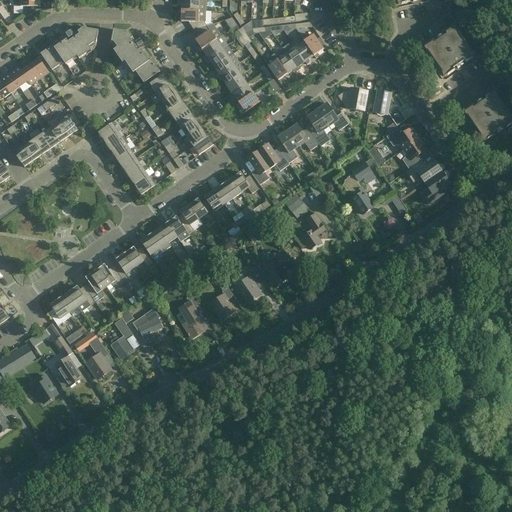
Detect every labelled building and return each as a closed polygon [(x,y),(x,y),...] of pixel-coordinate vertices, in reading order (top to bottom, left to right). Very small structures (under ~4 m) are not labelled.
[(183,0),(179,0),(179,2),(180,4),(182,4),(182,11),(206,12),(206,1),(199,1),(183,0)] [(3,7),(0,9),(0,13),(0,14),(5,21),(10,17),(3,7)] [(179,10),(179,12),(180,14),(182,14),(182,21),(188,22),(195,31),(208,27),(205,23),(206,23),(206,12),(182,11),(179,10)] [(252,22),(242,29),(246,34),(251,30),(252,22)] [(208,27),(195,31),(200,38),(196,41),(200,47),(199,48),(198,50),(200,52),(202,50),(222,37),(214,25),(208,27)] [(239,31),(235,34),(238,39),(239,38),(246,34),(242,29),(241,29),(239,31)] [(434,42),(427,48),(429,47),(430,49),(429,52),(428,53),(443,74),(444,73),(448,74),(449,75),(447,77),(455,72),(454,70),(457,68),(458,70),(464,66),(463,64),(465,62),(467,64),(474,58),(472,59),(471,58),(472,54),(473,53),(458,32),(457,33),(453,32),(452,31),(454,30),(454,29),(446,34),(447,36),(444,38),(443,36),(437,40),(438,42),(436,44),(434,42)] [(54,47),(41,55),(53,72),(65,64),(66,66),(78,58),(80,60),(96,49),(99,32),(84,30),(79,33),(80,36),(69,44),(67,41),(55,49),(54,47)] [(115,31),(112,48),(123,64),(125,62),(134,74),(136,73),(144,84),(161,73),(152,61),(150,62),(141,51),(139,52),(131,41),(134,39),(130,34),(115,31)] [(238,39),(237,40),(243,48),(245,47),(252,42),(249,39),(246,34),(239,38),(238,39)] [(304,35),(301,37),(305,42),(314,56),(316,59),(318,58),(318,56),(317,54),(324,49),(324,50),(327,48),(320,38),(317,40),(314,36),(310,39),(308,37),(307,35),(304,35)] [(222,37),(202,50),(206,56),(205,57),(205,59),(206,61),(228,45),(222,37)] [(263,38),(257,42),(264,52),(271,48),(263,38)] [(295,40),(292,43),(305,62),(307,65),(309,64),(309,62),(308,60),(314,56),(305,42),(301,45),(298,41),(295,40)] [(292,43),(283,49),(298,71),(300,70),(301,68),(299,66),(305,62),(292,43)] [(228,45),(206,61),(207,62),(209,63),(211,62),(215,68),(234,54),(228,45)] [(283,49),(274,55),(288,74),(293,70),(295,72),(297,72),(298,71),(283,49)] [(234,54),(215,68),(219,73),(217,75),(217,77),(218,79),(241,63),(234,54)] [(274,55),(265,61),(278,81),(284,76),(285,78),(288,78),(290,77),(288,74),(274,55)] [(40,60),(30,66),(41,81),(50,74),(40,60)] [(241,63),(218,79),(219,80),(221,81),(223,79),(227,86),(241,76),(247,72),(241,63)] [(30,66),(22,72),(29,83),(32,87),(41,81),(30,66)] [(29,83),(22,72),(19,68),(10,74),(20,89),(29,83)] [(60,83),(66,79),(61,71),(55,75),(60,83)] [(20,89),(10,74),(1,80),(12,95),(20,89)] [(156,94),(171,83),(165,75),(150,86),(156,94)] [(241,76),(227,86),(231,91),(229,92),(229,95),(230,97),(247,85),(241,76)] [(274,79),(269,83),(276,93),(281,90),(274,79)] [(1,80),(0,81),(0,97),(3,101),(12,95),(1,80)] [(177,92),(171,83),(156,94),(162,103),(177,92)] [(247,85),(230,97),(231,98),(233,98),(235,97),(240,103),(253,94),(253,93),(247,85)] [(347,91),(338,98),(346,109),(365,113),(368,93),(352,90),(351,92),(347,91)] [(177,92),(162,103),(168,112),(184,102),(177,92)] [(378,93),(375,114),(387,117),(388,114),(393,122),(402,115),(389,95),(391,96),(391,95),(378,93)] [(240,103),(237,105),(238,107),(240,107),(242,106),(246,112),(260,103),(253,94),(240,103)] [(474,107),(467,113),(469,112),(470,113),(469,117),(468,118),(483,139),(484,138),(488,139),(489,140),(487,142),(495,137),(494,135),(497,133),(498,135),(504,131),(502,129),(505,127),(506,129),(511,124),(511,123),(511,124),(511,123),(511,119),(511,118),(511,117),(498,97),(497,98),(493,97),(492,96),(494,94),(493,94),(486,99),(487,101),(484,103),(483,101),(477,105),(478,107),(475,109),(474,107)] [(136,107),(142,104),(136,95),(131,99),(136,107)] [(54,99),(47,104),(50,109),(57,104),(54,99)] [(189,110),(184,102),(168,112),(174,120),(189,110)] [(34,108),(30,103),(26,106),(30,111),(34,108)] [(142,104),(136,107),(143,117),(148,113),(142,104)] [(328,105),(318,112),(329,128),(334,125),(340,132),(349,126),(342,115),(337,118),(328,105)] [(189,110),(174,120),(181,130),(196,120),(189,110)] [(329,128),(318,112),(308,119),(317,132),(312,135),(311,133),(317,143),(318,143),(321,148),(331,142),(324,132),(329,128)] [(148,113),(143,117),(149,125),(154,122),(148,113)] [(74,114),(60,123),(70,138),(79,132),(76,128),(81,124),(74,114)] [(17,121),(13,116),(9,119),(12,124),(17,121)] [(201,127),(196,120),(181,130),(186,138),(201,127)] [(154,122),(149,125),(155,134),(160,130),(154,122)] [(60,123),(51,129),(61,144),(70,138),(60,123)] [(105,143),(121,132),(115,123),(98,134),(105,143)] [(317,143),(311,133),(306,137),(298,125),(288,132),(299,148),(309,141),(313,147),(317,143)] [(201,127),(186,138),(193,147),(208,137),(201,127)] [(51,129),(42,135),(53,150),(61,144),(51,129)] [(176,129),(168,135),(174,142),(181,136),(176,129)] [(404,151),(422,139),(418,134),(416,135),(412,129),(401,137),(397,132),(387,139),(393,148),(400,146),(404,151)] [(166,139),(160,130),(155,134),(161,143),(166,139)] [(145,140),(150,136),(147,131),(141,135),(145,140)] [(121,132),(105,143),(111,151),(127,140),(121,132)] [(299,148),(288,132),(278,139),(286,150),(281,154),(290,166),(289,165),(298,159),(294,152),(299,148)] [(42,135),(33,141),(44,156),(53,150),(42,135)] [(208,137),(193,147),(199,157),(215,146),(208,137)] [(172,148),(166,139),(161,143),(167,151),(172,148)] [(422,139),(404,151),(408,156),(403,161),(410,171),(419,165),(415,159),(427,151),(423,145),(425,143),(422,139)] [(133,149),(127,140),(111,151),(117,160),(133,149)] [(33,141),(25,147),(35,162),(44,156),(33,141)] [(290,166),(281,154),(276,157),(269,146),(267,147),(265,145),(260,148),(261,151),(259,153),(271,170),(276,166),(281,173),(290,166)] [(369,151),(382,163),(388,157),(375,145),(369,151)] [(35,162),(25,147),(15,154),(25,169),(35,162)] [(172,148),(167,151),(173,161),(179,157),(172,148)] [(133,149),(117,160),(123,169),(139,158),(133,149)] [(271,170),(259,153),(256,155),(254,153),(249,156),(250,159),(249,160),(257,172),(252,175),(260,187),(270,180),(265,174),(271,170)] [(179,157),(173,161),(180,170),(185,167),(179,157)] [(139,158),(123,169),(129,178),(145,167),(139,158)] [(186,163),(191,170),(198,164),(193,158),(186,163)] [(421,164),(419,165),(410,171),(407,173),(414,184),(422,179),(426,185),(443,173),(435,162),(425,169),(421,164)] [(2,163),(0,163),(0,177),(4,184),(12,178),(2,163)] [(171,163),(166,167),(172,176),(177,172),(171,163)] [(346,183),(344,187),(347,192),(352,192),(356,198),(352,200),(363,216),(375,209),(367,197),(367,196),(362,188),(361,189),(358,184),(373,175),(366,164),(352,173),(354,176),(351,178),(350,177),(348,179),(348,180),(345,182),(346,183)] [(151,176),(145,167),(129,178),(135,187),(151,176)] [(443,173),(426,185),(429,190),(422,195),(430,206),(444,196),(441,190),(450,184),(443,173)] [(241,174),(232,180),(242,194),(249,190),(252,195),(260,190),(250,177),(246,180),(241,174)] [(396,180),(392,174),(386,178),(390,183),(396,180)] [(151,176),(135,187),(142,197),(158,185),(151,176)] [(242,194),(232,180),(223,186),(233,201),(242,194)] [(233,201),(223,186),(214,192),(224,207),(233,201)] [(224,207),(214,192),(205,198),(208,203),(215,213),(217,216),(217,217),(218,216),(215,213),(224,207)] [(396,206),(402,202),(397,195),(390,199),(393,202),(396,206)] [(297,219),(309,210),(300,200),(296,204),(292,199),(286,204),(290,209),(289,210),(297,219)] [(199,200),(190,206),(200,221),(204,218),(209,222),(217,217),(217,216),(215,213),(208,203),(204,207),(199,200)] [(177,218),(180,223),(187,232),(189,236),(195,232),(191,227),(200,221),(190,206),(181,212),(185,219),(181,223),(177,218)] [(33,209),(22,222),(32,231),(43,218),(33,209)] [(416,223),(422,219),(418,214),(413,217),(416,223)] [(312,232),(297,242),(302,249),(307,245),(311,251),(321,244),(317,238),(326,232),(315,216),(307,221),(313,230),(311,231),(312,232)] [(187,232),(177,218),(168,224),(178,239),(181,243),(190,237),(187,232)] [(258,222),(246,231),(253,242),(265,234),(258,222)] [(178,239),(168,224),(159,230),(169,245),(178,239)] [(159,230),(150,236),(160,251),(169,245),(159,230)] [(160,251),(150,236),(141,243),(151,257),(160,251)] [(204,246),(199,249),(204,256),(206,255),(209,253),(204,246)] [(197,247),(191,251),(197,260),(203,256),(197,247)] [(125,255),(135,269),(145,263),(148,268),(153,265),(144,252),(139,255),(135,248),(125,255)] [(121,268),(116,271),(125,284),(130,281),(126,275),(135,269),(125,255),(116,261),(121,268)] [(276,260),(263,269),(276,288),(289,279),(285,273),(295,266),(287,255),(277,262),(276,260)] [(99,266),(94,270),(107,289),(112,285),(117,290),(125,284),(116,271),(111,275),(105,266),(101,269),(99,266)] [(154,266),(149,270),(154,277),(159,273),(154,266)] [(174,272),(171,267),(162,272),(166,278),(174,272)] [(252,276),(235,288),(240,296),(242,295),(249,304),(254,301),(254,302),(262,296),(257,289),(265,283),(255,269),(250,272),(252,276)] [(107,289),(94,270),(89,273),(91,276),(86,279),(92,288),(87,291),(96,304),(104,298),(102,292),(107,289)] [(220,276),(214,280),(223,292),(229,289),(220,276)] [(148,287),(141,292),(145,297),(151,292),(148,287)] [(96,304),(87,291),(83,295),(78,288),(69,294),(79,308),(83,305),(88,310),(96,304)] [(141,292),(135,297),(138,302),(145,297),(141,292)] [(79,308),(69,294),(60,300),(70,315),(79,308)] [(224,296),(211,305),(223,322),(231,317),(230,316),(236,312),(224,296)] [(70,315),(60,300),(51,306),(54,311),(50,314),(58,327),(72,318),(70,315)] [(203,321),(203,322),(202,320),(206,317),(195,300),(189,304),(179,310),(188,324),(183,326),(192,340),(205,332),(208,330),(203,321)] [(0,326),(11,319),(4,309),(0,312),(0,326)] [(122,320),(126,325),(134,320),(128,310),(120,316),(122,320)] [(154,310),(133,325),(139,333),(141,333),(143,337),(146,343),(148,344),(155,341),(151,334),(162,329),(159,321),(161,319),(154,310)] [(16,318),(5,326),(10,332),(20,323),(16,318)] [(124,338),(120,341),(113,346),(112,347),(122,361),(134,352),(127,341),(134,336),(126,325),(122,320),(115,325),(124,338)] [(68,357),(73,353),(61,337),(55,341),(66,358),(68,357)] [(98,357),(87,365),(98,381),(112,372),(103,359),(109,355),(97,339),(89,344),(98,357)] [(0,371),(2,374),(10,369),(12,373),(36,359),(28,345),(0,361),(0,371)] [(65,363),(64,360),(55,366),(58,371),(62,376),(57,379),(63,388),(68,385),(69,388),(83,379),(70,360),(65,363)] [(41,384),(34,388),(45,405),(58,396),(51,386),(52,385),(46,377),(39,381),(41,384)] [(98,386),(104,399),(108,397),(102,384),(98,386)] [(0,434),(11,428),(0,411),(0,400),(4,398),(0,392),(0,434)]
